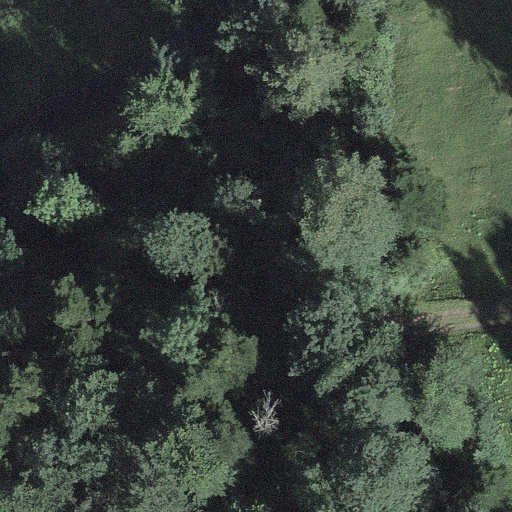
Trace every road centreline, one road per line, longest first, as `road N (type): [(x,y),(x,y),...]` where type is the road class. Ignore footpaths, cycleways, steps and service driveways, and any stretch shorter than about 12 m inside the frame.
road 1 (track): [(511,310),(443,316),(117,294),(0,295)]
road 2 (track): [(0,134),(157,58),(245,0)]
